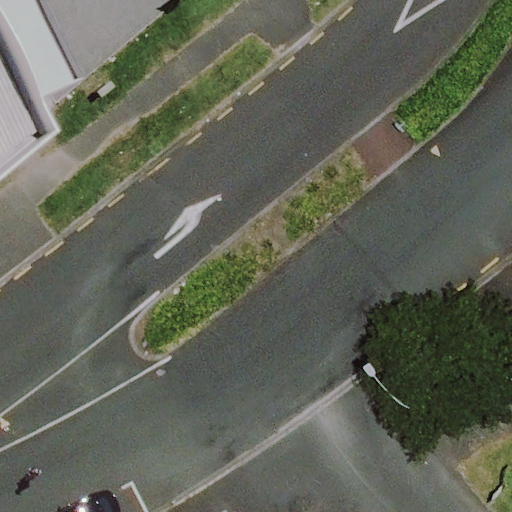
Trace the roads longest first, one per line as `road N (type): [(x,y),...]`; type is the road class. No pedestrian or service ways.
road 1 (tertiary): [(0,366),(139,270),(316,114),(426,0)]
road 2 (tertiary): [(385,244),(285,320),(40,452),(0,464)]
road 3 (tertiary): [(511,103),(385,244)]
road 4 (secondary): [(511,192),(385,244)]
